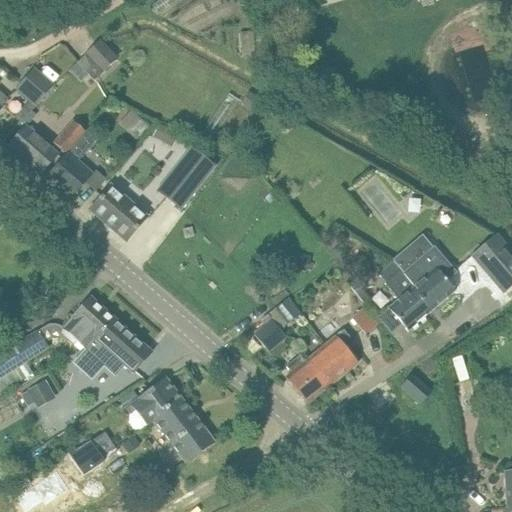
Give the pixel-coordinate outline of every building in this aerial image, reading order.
[(80,83),(88,75),(94,80),(115,60),(98,42),(69,71),(80,83)] [(52,87),(33,70),(16,89),(35,106),(52,87)] [(258,100),(248,93),(240,105),(249,112),(258,100)] [(130,110),(119,121),(136,136),(146,125),(130,110)] [(42,128),(31,118),(7,146),(40,175),(57,155),(35,136),(42,128)] [(66,155),(85,133),(72,122),(53,144),(66,155)] [(172,145),(176,130),(154,125),(151,139),(172,145)] [(45,179),(69,200),(91,175),(77,162),(95,141),(89,128),(85,133),(66,155),(45,179)] [(190,149),(157,191),(180,210),(213,168),(190,149)] [(95,192),(105,180),(95,171),(91,175),(84,183),(95,192)] [(125,242),(146,217),(110,186),(89,211),(125,242)] [(159,231),(170,213),(158,206),(147,223),(159,231)] [(511,256),(495,237),(472,256),(503,293),(511,285),(511,256)] [(438,251),(406,278),(434,310),(454,292),(446,283),(457,273),(438,251)] [(384,284),(398,300),(388,309),(407,332),(434,310),(406,278),(393,262),(378,274),(385,283),(384,284)] [(66,324),(62,329),(76,342),(82,347),(85,350),(94,340),(95,340),(114,319),(110,316),(90,298),(77,313),(66,324)] [(298,316),(287,301),(274,311),(286,326),(298,316)] [(368,305),(352,319),(365,334),(381,321),(368,305)] [(94,340),(85,350),(115,377),(124,366),(133,374),(138,368),(151,353),(114,319),(95,340),(94,340)] [(286,335),(273,320),(255,335),(268,351),(286,335)] [(343,331),(304,362),(326,389),(357,364),(346,350),(353,344),(343,331)] [(26,363),(49,348),(38,332),(0,355),(0,390),(2,393),(33,373),(26,363)] [(461,354),(449,357),(456,381),(468,378),(461,354)] [(304,362),(285,378),(306,405),(326,389),(304,362)] [(400,387),(420,405),(430,393),(410,376),(400,387)] [(141,429),(154,421),(181,400),(165,379),(137,400),(138,400),(131,406),(135,411),(130,415),(129,423),(133,429),(141,429)] [(26,408),(51,397),(43,380),(19,391),(26,408)] [(181,400),(154,421),(186,463),(213,443),(181,400)] [(91,441),(69,456),(83,476),(104,462),(101,458),(102,457),(91,441)] [(24,511),(26,511),(43,502),(45,505),(68,490),(56,471),(32,487),(15,498),(24,511)] [(511,471),(503,472),(506,507),(511,506),(511,471)]
